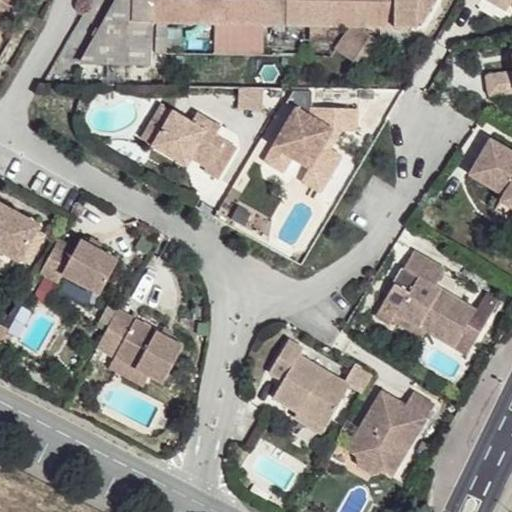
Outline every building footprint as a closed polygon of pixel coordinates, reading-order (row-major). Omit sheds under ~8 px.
[(415,0),(118,0),(87,55),(107,66),(151,65),(152,23),(350,27),(366,28),(388,28),(415,30),(416,23),(415,13),(415,0)] [(433,0),(415,0),(415,13),(428,14),(433,3),(433,0)] [(428,14),(415,13),(416,23),(422,24),(428,14)] [(366,28),(350,27),(333,51),(358,69),(378,41),(365,31),(366,28)] [(81,66),(107,66),(87,55),(81,66)] [(511,68),(488,72),(490,92),(511,89),(511,68)] [(158,143),(178,110),(166,103),(146,136),(158,143)] [(270,164),(288,175),(298,158),(325,109),(317,110),(317,116),(303,109),(270,164)] [(325,109),(298,158),(316,169),(318,166),(336,178),(349,157),(337,150),(329,146),(338,130),(348,132),(365,131),(365,110),(325,109)] [(195,119),(178,110),(158,143),(189,161),(195,151),(212,161),(209,165),(224,172),(241,144),(217,131),(221,122),(200,112),(195,119)] [(337,150),(348,132),(338,130),(329,146),(337,150)] [(508,190),(506,196),(511,199),(511,145),(493,135),(473,170),(508,190)] [(327,194),(336,178),(318,166),(308,182),(327,194)] [(511,199),(506,196),(500,206),(511,212),(511,199)] [(0,252),(23,265),(43,228),(0,205),(0,252)] [(82,248),(63,239),(45,272),(62,282),(68,273),(106,294),(125,260),(87,238),(82,248)] [(420,275),(400,311),(458,344),(464,333),(478,307),(437,283),(446,266),(418,249),(407,267),(420,275)] [(420,275),(407,267),(380,315),(392,323),(400,311),(420,275)] [(488,290),(478,307),(491,315),(501,297),(488,290)] [(478,307),(464,333),(477,340),(491,315),(478,307)] [(188,347),(123,310),(102,348),(117,356),(152,376),(167,384),(188,347)] [(0,332),(10,337),(18,323),(8,319),(0,332)] [(477,340),(464,333),(458,344),(471,351),(477,340)] [(275,397),(300,413),(326,430),(351,387),(303,354),(305,349),(292,340),(273,371),(285,379),(275,397)] [(152,376),(117,356),(111,367),(146,387),(152,376)] [(348,447),(356,452),(368,449),(379,456),(382,469),(393,474),(428,416),(383,390),(348,447)] [(326,430),(300,413),(297,420),(322,436),(326,430)] [(368,449),(356,452),(359,464),(373,472),(382,469),(379,456),(368,449)]
